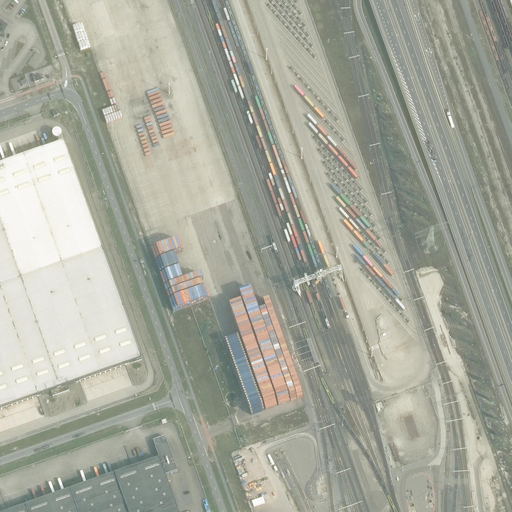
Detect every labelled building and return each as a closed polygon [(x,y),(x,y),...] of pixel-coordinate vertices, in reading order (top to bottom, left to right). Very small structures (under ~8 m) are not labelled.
[(77,34),(83,31),(79,20),(72,22),(77,34)] [(141,96),(144,95),(144,68),(144,67),(135,70),(135,71),(139,82),(137,83),(141,96)] [(44,80),(42,75),(33,78),(34,83),(44,80)] [(61,135),(61,133),(60,132),(59,131),(58,130),(57,130),(56,130),(55,131),(54,132),(53,133),(53,135),(53,136),(54,138),(55,138),(57,139),(58,139),(59,138),(60,138),(61,136),(61,135)] [(103,251),(66,148),(65,143),(0,165),(0,410),(38,397),(51,392),(52,397),(69,391),(67,386),(80,382),(126,365),(142,360),(103,251)] [(142,187),(143,159),(141,154),(135,156),(136,159),(133,160),(136,166),(136,167),(142,187)] [(301,371),(319,365),(311,341),(292,347),(301,371)] [(165,437),(157,440),(153,441),(159,459),(8,511),(177,511),(165,476),(177,471),(165,437)]
